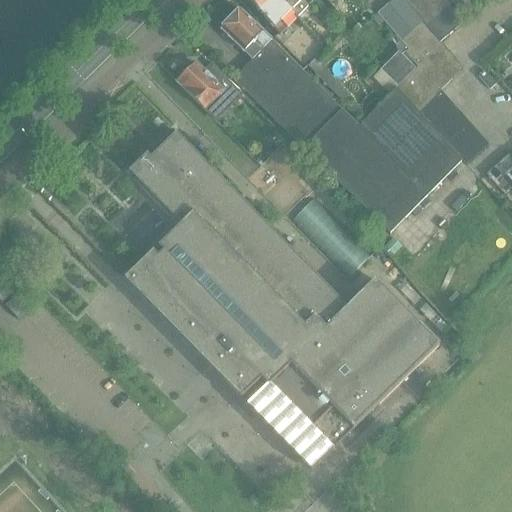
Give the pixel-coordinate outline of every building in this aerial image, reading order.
[(301,23),(279,0),(248,0),(248,1),(279,36),(286,31),(281,24),(292,15),(300,24),(301,23)] [(313,2),(311,0),(279,0),(301,23),(314,12),(309,6),(313,2)] [(450,6),(444,0),(401,0),(421,23),(425,28),(449,7),(450,6)] [(480,0),(449,0),(463,15),(480,0)] [(411,32),(388,5),(377,15),(372,19),(396,47),(400,43),(408,51),(429,33),(425,28),(421,23),(411,32)] [(439,44),(463,23),(449,7),(425,28),(429,33),(439,44)] [(359,128),(302,72),(239,10),(230,20),(227,17),(218,26),(221,29),(219,30),(252,61),(233,80),(249,96),(262,110),(390,235),(461,163),(396,90),(359,128)] [(462,70),(439,44),(429,33),(408,51),(404,54),(417,69),(415,70),(397,88),(396,89),(417,112),(465,166),(488,146),(440,92),(462,70)] [(348,97),(319,67),(347,40),(342,34),(308,66),(343,102),(348,97)] [(397,88),(415,70),(398,53),(380,71),(397,88)] [(223,92),(195,65),(187,72),(183,73),(178,77),(178,81),(177,82),(205,110),(223,92)] [(180,226),(123,281),(203,362),(234,395),(256,417),(310,473),(322,461),(439,347),(375,282),(347,310),(172,131),(147,156),(147,155),(132,169),(133,169),(129,173),(180,226)] [(511,160),(508,156),(485,176),(503,196),(511,188),(511,160)] [(393,240),(381,252),(390,260),(401,248),(393,240)] [(0,302),(2,304),(12,294),(5,286),(0,290),(0,302)] [(15,297),(4,307),(17,320),(27,310),(15,297)]
